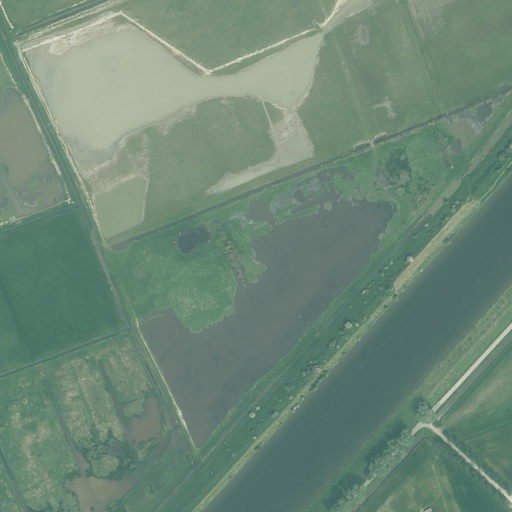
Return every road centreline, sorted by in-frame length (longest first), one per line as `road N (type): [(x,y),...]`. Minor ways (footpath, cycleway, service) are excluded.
road 1 (unclassified): [(423,420),(511,326)]
road 2 (unclassified): [(341,511),(423,420)]
